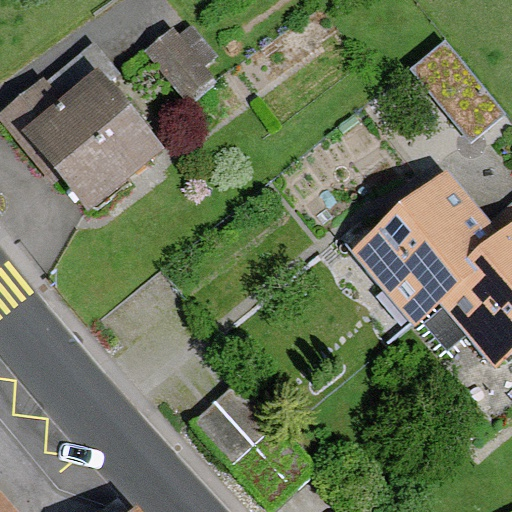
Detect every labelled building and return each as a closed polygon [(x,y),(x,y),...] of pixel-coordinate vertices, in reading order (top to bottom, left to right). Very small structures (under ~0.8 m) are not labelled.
[(456,36),(420,59),(471,135),(506,112),(456,36)] [(216,96),(167,45),(134,76),(183,127),(216,96)] [(98,87),(18,146),(83,233),(163,173),(98,87)] [(446,194),(358,264),(425,348),(449,329),(494,386),(511,371),(511,233),(490,250),(446,194)] [(225,387),(195,414),(235,457),(264,430),(225,387)] [(0,511),(9,511),(0,501),(0,511)]
